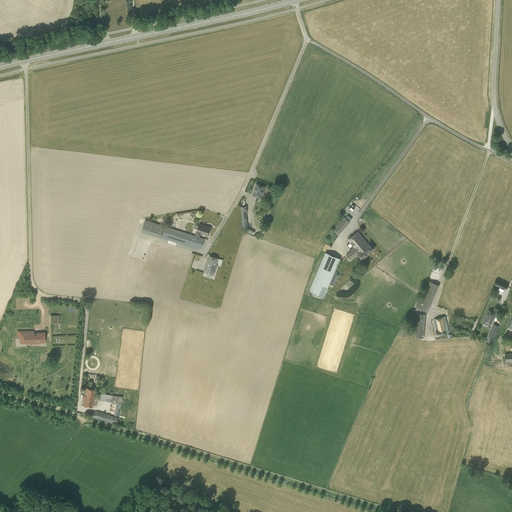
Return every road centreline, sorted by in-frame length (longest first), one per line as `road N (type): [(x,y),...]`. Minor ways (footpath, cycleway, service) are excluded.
road 1 (track): [(394,511),(82,420)]
road 2 (secondary): [(0,68),(300,0)]
road 3 (unclassified): [(511,147),(494,104),(498,0)]
